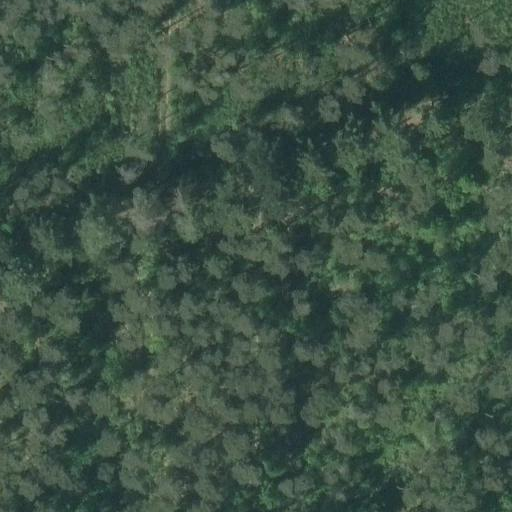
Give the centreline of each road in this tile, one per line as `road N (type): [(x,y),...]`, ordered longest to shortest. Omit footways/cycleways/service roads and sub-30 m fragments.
road 1 (track): [(0,256),(511,91)]
road 2 (track): [(247,511),(252,174)]
road 3 (track): [(166,0),(154,207)]
